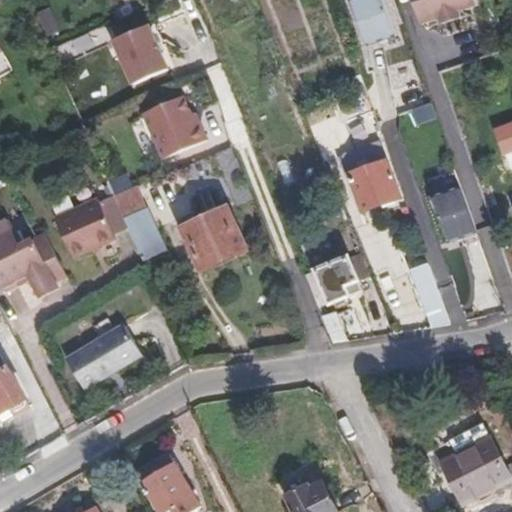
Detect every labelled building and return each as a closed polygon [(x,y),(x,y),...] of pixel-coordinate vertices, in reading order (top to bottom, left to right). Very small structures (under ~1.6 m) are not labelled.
[(384,0),(353,0),(367,43),(396,34),(384,0)] [(414,0),(423,27),(442,20),(461,14),(479,8),(476,0),(414,0)] [(442,20),(444,26),(462,20),(461,14),(442,20)] [(149,26),(113,42),(133,86),(169,71),(149,26)] [(386,65),(392,89),(417,83),(411,59),(386,65)] [(193,115),(184,97),(144,114),(165,159),(209,140),(202,124),(198,126),(193,115)] [(411,111),(415,126),(436,119),(432,105),(411,111)] [(197,114),(193,115),(198,126),(202,124),(197,114)] [(511,151),(511,125),(495,131),(503,155),(511,151)] [(386,161),(350,175),(352,183),(347,185),(353,204),(360,202),(363,212),(399,198),(386,161)] [(129,231),(142,260),(169,248),(141,185),(120,193),(127,210),(121,212),(129,231)] [(478,231),(463,189),(435,199),(450,240),(478,231)] [(121,212),(115,199),(101,205),(99,202),(56,221),(74,260),(117,242),(115,237),(129,231),(121,212)] [(244,250),(227,210),(184,229),(202,269),(244,250)] [(19,251),(11,236),(17,233),(11,221),(0,226),(0,282),(4,290),(5,290),(7,294),(22,287),(20,283),(32,277),(43,298),(62,289),(58,282),(68,277),(56,252),(45,257),(37,242),(24,248),(19,251)] [(11,236),(19,251),(24,248),(17,233),(11,236)] [(350,260),(312,277),(322,301),(330,298),(335,309),(351,303),(345,288),(360,282),(350,260)] [(450,326),(429,268),(413,274),(433,328),(450,326)] [(28,307),(40,303),(33,284),(21,288),(28,307)] [(337,314),(324,319),(334,344),(349,342),(337,314)] [(108,320),(93,328),(100,339),(70,359),(88,388),(141,353),(123,325),(115,331),(108,320)] [(0,362),(0,414),(25,401),(9,369),(4,371),(0,362)] [(463,506),(511,483),(492,440),(442,463),(463,506)] [(172,455),(140,474),(155,499),(150,502),(156,511),(174,511),(176,511),(177,511),(199,511),(204,509),(172,455)] [(337,511),(323,484),(312,489),(311,486),(308,489),(306,486),(293,492),(293,496),(289,498),(295,511),(337,511)]
